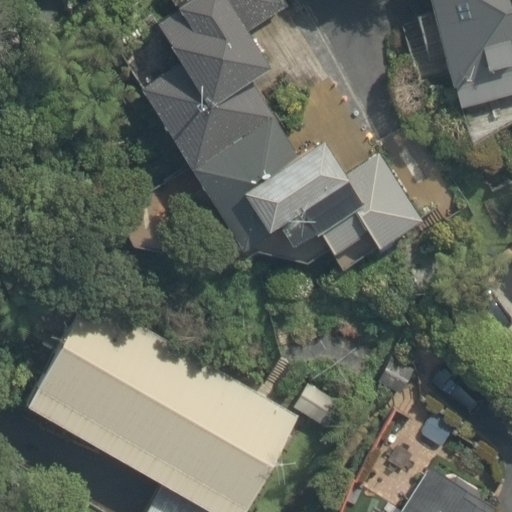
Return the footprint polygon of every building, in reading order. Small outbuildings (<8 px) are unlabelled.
[(259,58),(237,21),(275,0),(136,0),(148,19),(109,40),(231,258),(299,220),(335,284),(433,229),(399,167),(352,194),(317,133),(290,148),(243,67),(259,58)] [(511,0),(426,0),(451,105),(511,91),(511,0)] [(511,234),(496,251),(511,266),(511,234)] [(149,479),(131,511),(240,511),(294,407),(70,291),(11,407),(149,479)] [(485,511),(422,468),(395,508),(391,511),(485,511)]
